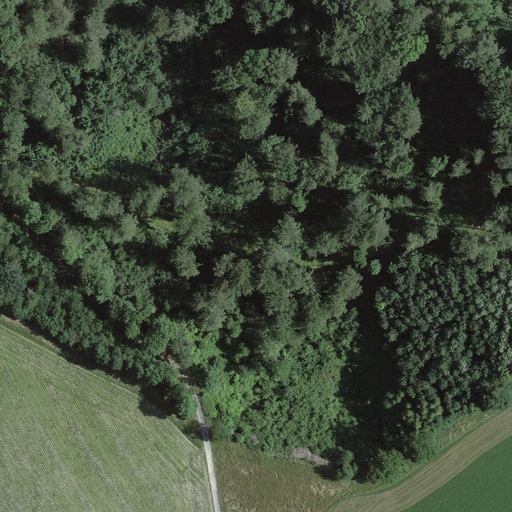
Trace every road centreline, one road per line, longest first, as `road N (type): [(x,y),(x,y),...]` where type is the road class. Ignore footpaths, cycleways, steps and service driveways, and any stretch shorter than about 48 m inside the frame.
road 1 (residential): [(95,297),(187,377),(218,511)]
road 2 (track): [(0,190),(95,297)]
